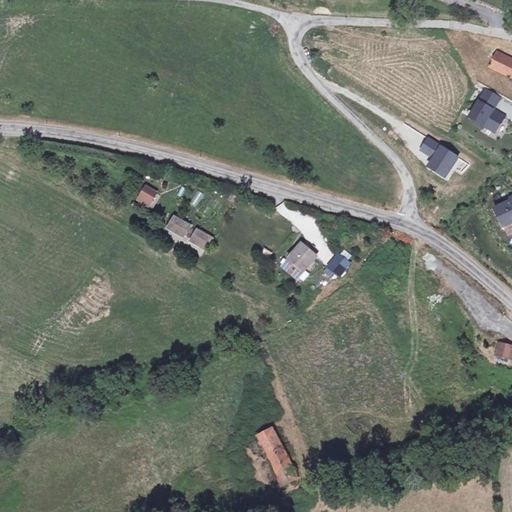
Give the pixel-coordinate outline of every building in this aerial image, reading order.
[(511,61),(497,55),(491,68),(511,78),(511,61)] [(484,91),(469,118),(495,134),(504,118),(492,111),(499,100),(484,91)] [(505,118),(499,129),(503,132),(510,121),(505,118)] [(433,158),(441,145),(429,138),(421,151),(433,158)] [(459,156),(441,145),(433,158),(428,167),(446,178),(459,156)] [(162,189),(151,183),(146,191),(157,197),(162,189)] [(197,206),(203,193),(197,189),(190,203),(197,206)] [(511,203),(495,211),(504,228),(511,224),(511,199),(511,200),(511,203)] [(193,221),(180,213),(175,222),(189,229),(193,221)] [(184,238),(188,240),(196,227),(192,225),(184,238)] [(216,234),(203,227),(198,234),(212,242),(216,234)] [(318,251),(304,240),(287,260),(301,273),(318,251)] [(350,258),(341,250),(331,261),(340,270),(350,258)] [(482,299),(471,286),(458,297),(479,321),(498,305),(488,294),(482,299)] [(510,356),(511,347),(500,344),(497,356),(502,357),(502,355),(510,356)] [(274,425),(256,434),(283,487),(301,478),(274,425)]
